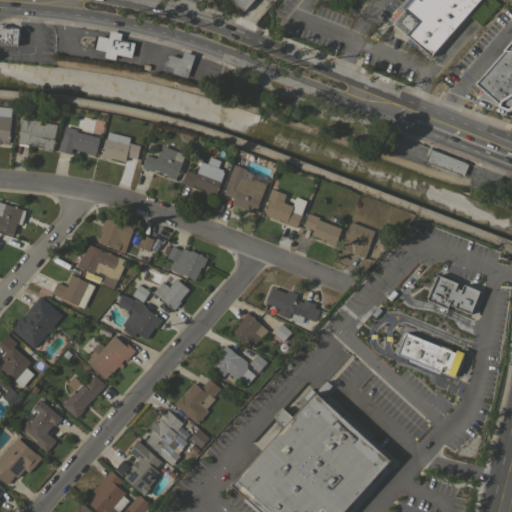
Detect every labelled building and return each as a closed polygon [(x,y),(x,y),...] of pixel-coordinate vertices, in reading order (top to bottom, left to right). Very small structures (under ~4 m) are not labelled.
[(252,0),(244,10),(232,0),(252,0)] [(479,0),(430,56),(393,23),(412,0),(479,0)] [(0,24),(12,26),(12,28),(19,28),(18,45),(0,43),(0,24)] [(134,42),(131,57),(116,53),(115,59),(104,57),(106,51),(95,48),(98,35),(109,38),(110,31),(121,33),(120,39),(134,42)] [(511,41),(511,108),(509,111),(497,107),(498,105),(478,97),(483,90),(475,83),(511,41)] [(187,77),(173,72),(174,67),(166,65),(170,54),(181,58),(184,51),(195,55),(187,77)] [(0,105),(12,107),(11,117),(12,117),(9,143),(7,143),(2,143),(2,142),(1,142),(0,144),(0,105)] [(51,152),(42,150),(42,146),(29,143),(28,145),(17,142),(21,122),(19,122),(21,115),(34,118),(34,119),(57,124),(51,152)] [(65,126),(76,129),(76,131),(99,138),(95,155),(85,152),(85,151),(79,149),(79,150),(71,148),(70,154),(58,151),(65,126)] [(130,138),(129,142),(140,145),(137,158),(126,156),(125,161),(110,158),(110,160),(100,157),(105,138),(106,132),(130,138)] [(141,167),(146,154),(157,158),(158,153),(160,154),(163,145),(185,154),(175,180),(166,176),(166,174),(153,169),(152,171),(141,167)] [(468,163),(463,176),(425,161),(430,148),(468,163)] [(224,170),(214,196),(205,193),(206,190),(193,185),(192,187),(181,183),(186,170),(196,174),(201,161),(207,163),(209,157),(220,161),(218,167),(224,170)] [(260,199),(259,199),(254,213),(244,210),(244,208),(231,203),(233,197),(223,194),(234,164),(247,169),(246,171),(253,173),(251,178),(266,183),(260,199)] [(292,206),(290,211),(301,215),(296,228),(285,223),(286,221),(273,216),(272,218),(262,214),(269,197),(268,197),(271,188),(286,194),(283,202),(292,206)] [(0,201),(23,209),(19,219),(18,218),(13,234),(0,229),(0,201)] [(334,245),(324,242),(325,240),(311,234),(313,229),(303,226),(308,213),(319,217),(318,219),(341,228),(334,245)] [(121,223),(122,220),(134,224),(123,252),(112,248),(112,247),(97,241),(103,228),(101,227),(105,217),(121,223)] [(368,245),(369,245),(364,257),(353,253),(357,242),(354,241),(353,243),(344,239),(350,221),(374,231),(368,245)] [(141,234),(153,238),(149,250),(137,246),(141,234)] [(118,277),(123,280),(123,281),(124,281),(120,290),(119,290),(119,291),(113,288),(112,289),(101,283),(105,274),(97,271),(97,272),(94,271),(93,273),(76,266),(80,256),(82,257),(89,242),(101,247),(100,249),(126,260),(118,277)] [(181,272),(180,274),(169,269),(173,260),(166,257),(172,245),(181,250),(182,247),(190,251),(190,249),(207,258),(202,267),(201,266),(194,279),(181,272)] [(93,285),(82,308),(81,307),(51,293),(56,282),(66,286),(68,284),(66,283),(71,274),(88,282),(93,285)] [(437,274),(458,283),(455,288),(461,290),(463,284),(479,291),(470,313),(448,304),(446,310),(440,308),(441,305),(426,299),(437,274)] [(189,289),(179,300),(180,301),(173,310),(153,292),(162,281),(168,287),(176,278),(189,289)] [(138,284),(149,291),(142,302),(131,295),(138,284)] [(286,293),(287,290),(297,294),(295,299),(302,302),(304,299),(320,306),(314,321),(290,312),(288,318),(277,314),(279,311),(277,310),(278,308),(266,303),(272,287),(286,293)] [(147,309),(161,319),(156,327),(154,326),(146,339),(136,332),(132,338),(121,330),(124,326),(121,325),(131,311),(128,310),(117,305),(122,294),(133,299),(139,300),(147,309)] [(25,311),(40,295),(62,315),(32,348),(10,328),(21,315),(23,317),(27,312),(25,311)] [(267,329),(251,347),(249,345),(248,346),(232,332),(241,321),(240,320),(247,312),(267,329)] [(290,332),(282,341),(273,333),(281,323),(290,332)] [(444,348),(445,346),(450,348),(449,350),(455,352),(456,349),(464,352),(460,360),(462,361),(458,372),(456,371),(454,376),(453,375),(452,376),(439,371),(438,374),(407,361),(408,358),(396,354),(400,344),(397,343),(400,338),(402,338),(403,337),(401,337),(403,332),(405,333),(405,332),(444,348)] [(30,361),(25,367),(33,374),(21,387),(13,380),(0,368),(0,364),(4,360),(1,358),(5,352),(0,347),(0,341),(6,334),(16,342),(13,346),(30,361)] [(104,346),(114,335),(122,342),(124,340),(135,350),(126,360),(124,358),(120,362),(123,365),(120,368),(117,366),(111,373),(110,372),(105,378),(88,364),(92,359),(88,355),(93,350),(91,349),(98,341),(104,346)] [(238,355),(239,355),(246,361),(247,367),(246,368),(254,375),(246,384),(239,378),(237,380),(227,371),(223,376),(209,363),(225,344),(238,355)] [(248,363),(256,353),(266,362),(258,371),(248,363)] [(74,390),(66,383),(73,376),(84,385),(90,378),(88,376),(91,373),(93,375),(94,374),(105,384),(91,399),(90,399),(83,408),(84,409),(76,418),(61,405),(74,390)] [(173,404),(180,396),(181,397),(193,382),(200,388),(208,378),(219,388),(212,396),(214,398),(205,408),(207,410),(202,417),(202,418),(200,420),(199,419),(196,423),(173,404)] [(34,395),(30,391),(34,386),(38,390),(34,395)] [(21,398),(14,407),(2,396),(10,387),(21,398)] [(386,465),(391,470),(352,511),(262,511),(259,509),(257,511),(243,499),(245,497),(231,484),(284,426),(274,416),(282,408),(292,417),(316,392),(391,460),(386,465)] [(55,426),(53,424),(46,432),(56,441),(46,452),(35,442),(36,441),(20,427),(26,420),(24,417),(33,407),(32,407),(39,399),(61,418),(55,426)] [(157,453),(158,452),(144,440),(149,435),(147,434),(143,439),(140,436),(154,420),(157,422),(159,420),(157,419),(166,409),(182,423),(174,431),(186,442),(181,448),(177,453),(179,455),(171,465),(157,453)] [(208,438),(200,448),(189,438),(197,428),(208,438)] [(35,453),(35,452),(41,457),(28,472),(24,469),(17,478),(14,475),(6,484),(0,478),(0,456),(17,437),(35,453)] [(161,461),(154,468),(158,472),(154,478),(155,478),(148,486),(150,488),(143,495),(123,477),(131,467),(130,466),(135,461),(135,462),(138,459),(128,450),(134,443),(137,440),(161,461)] [(122,480),(117,486),(125,493),(112,507),(117,511),(97,511),(84,499),(110,470),(122,480)] [(138,493),(150,504),(143,511),(128,511),(125,509),(138,493)] [(73,511),(82,502),(92,511),(73,511)]
